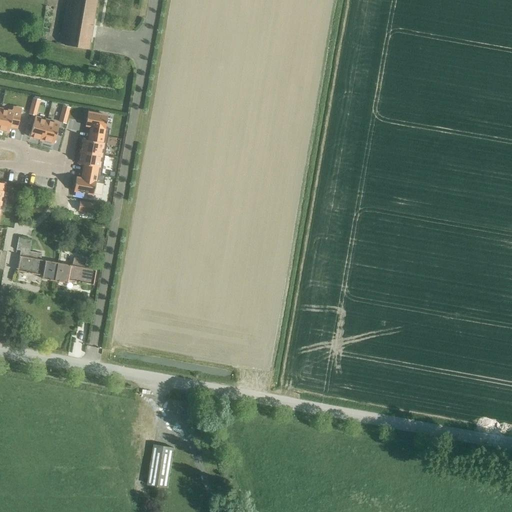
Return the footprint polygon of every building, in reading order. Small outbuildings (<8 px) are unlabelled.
[(64,45),(88,49),(90,37),(93,26),(92,25),(96,0),(66,0),(61,33),(66,34),(64,45)] [(0,110),(0,129),(8,132),(10,126),(17,127),(21,110),(12,108),(11,112),(0,110)] [(87,113),(85,125),(91,126),(90,133),(107,136),(109,128),(105,128),(107,116),(87,113)] [(34,117),(29,137),(41,140),(46,121),(34,117)] [(46,121),(41,140),(53,143),(58,124),(46,121)] [(82,139),(80,151),(104,156),(107,136),(90,133),(88,140),(82,139)] [(80,151),(78,164),(84,165),(83,172),(100,175),(104,156),(80,151)] [(76,178),(73,191),(93,194),(95,182),(103,184),(104,176),(100,175),(83,172),(81,179),(76,178)] [(79,201),(78,211),(94,214),(96,204),(79,201)] [(53,281),(57,263),(39,259),(40,254),(28,252),(30,240),(18,238),(16,250),(20,251),(16,271),(41,275),(41,279),(53,281)] [(75,266),(57,263),(53,281),(67,283),(67,280),(93,285),(95,270),(84,268),(85,262),(76,260),(75,266)] [(166,487),(173,447),(153,444),(147,484),(166,487)]
